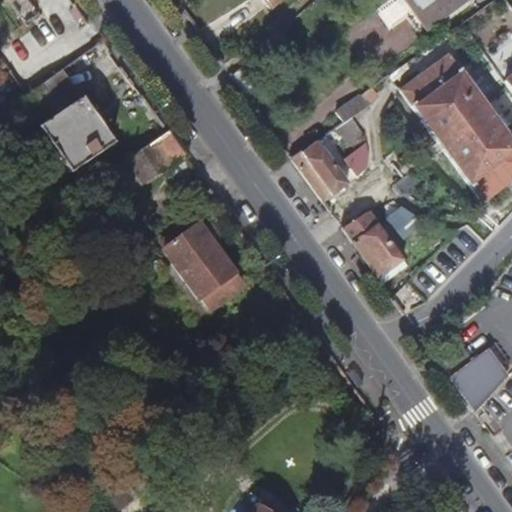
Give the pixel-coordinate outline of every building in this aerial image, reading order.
[(29,0),(5,0),(26,28),(42,17),(29,0)] [(259,0),(268,10),(278,0),(259,0)] [(419,0),(424,8),(410,18),(421,35),(469,0),(419,0)] [(479,206),(511,181),(511,145),(449,57),(400,93),(479,206)] [(267,85),(250,61),(230,79),(245,101),(267,85)] [(113,146),(61,72),(18,104),(27,118),(67,177),(95,158),(113,146)] [(370,106),(363,96),(334,115),(340,126),(370,106)] [(15,125),(27,118),(18,104),(7,112),(15,125)] [(120,196),(162,174),(187,159),(168,133),(106,174),(120,196)] [(289,161),(320,205),(344,186),(314,144),(289,161)] [(166,181),(191,165),(187,159),(162,174),(166,181)] [(191,165),(166,181),(168,184),(194,169),(191,165)] [(403,198),(414,186),(404,175),(392,188),(403,198)] [(397,209),(383,220),(398,240),(420,226),(397,209)] [(340,232),(377,282),(401,263),(365,214),(340,232)] [(238,287),(213,251),(218,248),(213,239),(219,235),(211,223),(197,231),(194,226),(159,249),(203,311),(238,287)] [(285,355),(313,333),(305,323),(277,343),(285,355)] [(438,368),(448,380),(469,364),(459,351),(438,368)] [(448,380),(473,416),(505,381),(484,354),(469,364),(448,380)] [(111,511),(133,497),(122,481),(95,500),(104,511),(111,511)]
